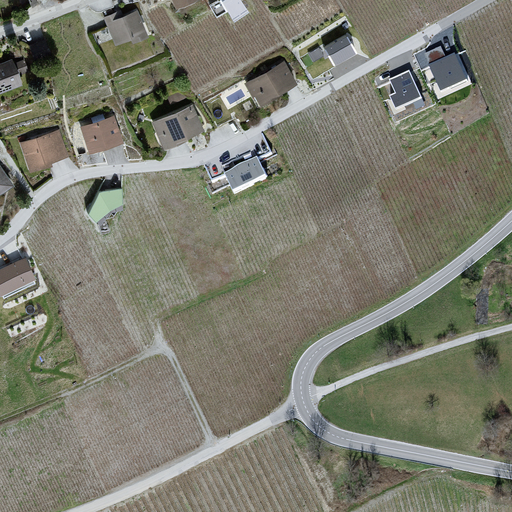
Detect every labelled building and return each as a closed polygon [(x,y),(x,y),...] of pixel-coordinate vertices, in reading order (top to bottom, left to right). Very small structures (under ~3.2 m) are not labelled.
[(201,0),(171,0),(178,13),(202,1),(201,0)] [(240,0),(221,0),(235,20),(248,12),(240,0)] [(135,5),(98,22),(112,51),(149,34),(135,5)] [(345,35),(322,48),(333,67),(356,54),(345,35)] [(1,44),(0,44),(0,73),(12,69),(1,44)] [(314,60),(324,55),(320,46),(309,51),(314,60)] [(441,46),(422,54),(441,95),(470,83),(458,54),(446,59),(441,46)] [(284,61),(247,83),(261,108),(298,85),(284,61)] [(416,69),(380,86),(398,122),(433,105),(416,69)] [(191,102),(149,123),(164,152),(206,131),(191,102)] [(114,114),(78,127),(89,155),(124,143),(114,114)] [(57,129),(19,143),(29,169),(67,156),(57,129)] [(255,155),(223,173),(234,193),(267,175),(255,155)] [(88,213),(97,222),(122,205),(121,189),(97,192),(88,213)] [(24,257),(0,269),(0,295),(1,296),(35,280),(24,257)]
